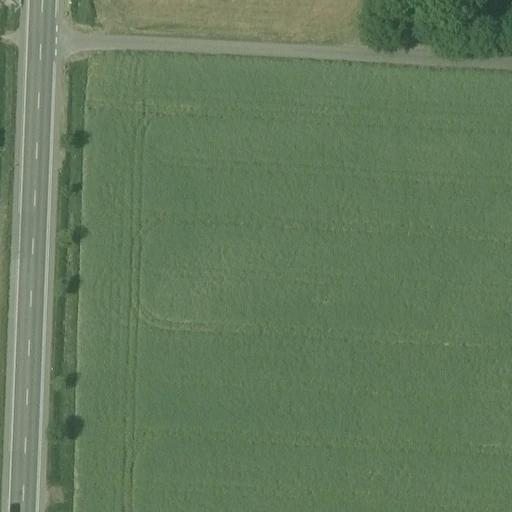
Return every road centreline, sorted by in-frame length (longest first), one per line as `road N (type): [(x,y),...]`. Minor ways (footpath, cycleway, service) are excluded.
road 1 (primary): [(39,38),(20,511)]
road 2 (unclassified): [(39,38),(511,64)]
